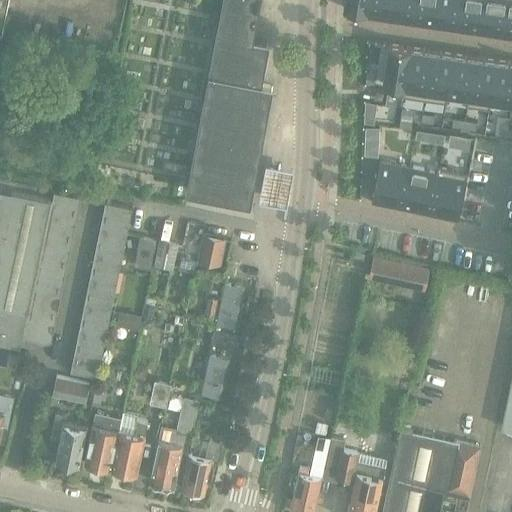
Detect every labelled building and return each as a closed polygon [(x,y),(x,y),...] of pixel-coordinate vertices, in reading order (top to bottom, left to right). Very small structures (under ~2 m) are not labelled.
[(0,0),(0,31),(3,32),(9,0),(0,0)] [(222,0),(186,191),(250,203),(273,86),(261,84),(268,44),(252,41),(260,0),(222,0)] [(345,0),(344,9),(367,12),(369,0),(345,0)] [(369,0),(367,12),(390,16),(392,0),(369,0)] [(392,0),(390,16),(413,19),(415,0),(392,0)] [(415,0),(413,19),(435,23),(437,5),(438,0),(415,0)] [(438,0),(437,5),(435,23),(457,26),(461,0),(438,0)] [(461,0),(457,26),(480,29),(484,0),(461,0)] [(484,0),(480,29),(502,33),(507,0),(484,0)] [(511,0),(507,0),(502,33),(509,34),(511,34),(511,0)] [(390,45),(384,82),(404,85),(410,48),(390,45)] [(410,48),(404,85),(406,85),(404,95),(424,99),(431,51),(410,48)] [(431,51),(424,99),(446,102),(447,91),(453,55),(431,51)] [(453,55),(447,91),(468,95),(474,58),(453,55)] [(470,95),(468,105),(489,108),(490,98),(495,61),(474,58),(468,95),(470,95)] [(511,63),(495,61),(490,98),(511,101),(511,63)] [(366,68),(365,83),(374,83),(375,68),(366,68)] [(410,113),(409,122),(421,124),(423,115),(410,113)] [(423,115),(421,124),(434,126),(435,117),(423,115)] [(453,120),(452,128),(464,130),(466,122),(453,120)] [(466,122),(464,130),(477,133),(478,124),(466,122)] [(496,125),(495,133),(507,135),(509,127),(496,125)] [(366,127),(366,135),(380,136),(380,127),(366,127)] [(423,131),(422,140),(433,142),(435,133),(423,131)] [(463,138),(462,146),(462,149),(469,150),(471,140),(463,138)] [(267,156),(259,193),(288,199),(295,161),(267,156)] [(374,196),(373,199),(401,206),(401,202),(402,199),(405,187),(409,168),(382,161),(377,180),(374,193),(374,196)] [(430,206),(428,212),(456,219),(458,212),(462,194),(467,173),(439,167),(438,172),(437,174),(430,206)] [(401,202),(401,206),(428,212),(430,206),(437,174),(429,172),(417,169),(409,168),(405,187),(402,199),(401,202)] [(0,342),(20,347),(20,345),(23,345),(27,324),(30,311),(33,298),(35,285),(38,272),(40,259),(43,245),(46,232),(48,219),(51,206),(52,200),(1,189),(0,193),(0,342)] [(52,200),(51,206),(78,212),(81,198),(54,192),(52,200)] [(105,202),(102,216),(129,221),(132,208),(105,202)] [(51,206),(48,219),(75,225),(78,212),(51,206)] [(102,216),(100,229),(126,234),(129,221),(102,216)] [(48,219),(46,232),(72,238),(75,225),(48,219)] [(100,229),(97,242),(124,247),(126,234),(100,229)] [(46,232),(43,245),(70,251),(72,238),(46,232)] [(203,233),(198,260),(222,265),(227,240),(227,238),(204,233),(203,233)] [(150,269),(156,240),(141,237),(135,266),(150,269)] [(173,269),(178,245),(160,241),(155,265),(173,269)] [(97,242),(94,255),(121,260),(124,247),(97,242)] [(43,245),(40,259),(67,264),(70,251),(43,245)] [(94,255),(92,268),(119,273),(121,260),(94,255)] [(374,256),(369,279),(408,288),(414,265),(374,256)] [(181,257),(178,269),(194,273),(197,260),(181,257)] [(40,259),(38,272),(64,277),(67,264),(40,259)] [(225,274),(236,276),(238,264),(227,262),(225,274)] [(92,268),(89,281),(116,286),(119,273),(92,268)] [(38,272),(35,285),(62,290),(64,277),(38,272)] [(89,281),(86,294),(113,299),(116,286),(89,281)] [(245,288),(226,283),(222,300),(218,319),(217,322),(237,326),(245,288)] [(35,285),(33,298),(59,303),(62,290),(35,285)] [(86,294),(84,307),(111,312),(113,299),(86,294)] [(209,297),(206,313),(208,313),(207,316),(218,319),(222,300),(209,297)] [(33,298),(30,311),(56,317),(59,303),(33,298)] [(146,303),(143,316),(145,316),(153,318),(156,305),(146,303)] [(84,307),(81,320),(108,325),(111,312),(84,307)] [(30,311),(27,324),(54,330),(56,317),(30,311)] [(136,314),(133,328),(139,329),(142,315),(136,314)] [(143,316),(141,327),(149,329),(154,325),(156,318),(153,318),(145,316),(143,316)] [(81,320),(78,333),(105,338),(108,325),(81,320)] [(27,324),(23,345),(32,347),(51,343),(54,330),(27,324)] [(226,333),(215,331),(212,344),(224,346),(226,333)] [(78,333),(76,346),(103,351),(105,338),(78,333)] [(76,346),(73,359),(100,364),(103,351),(76,346)] [(230,358),(210,354),(202,393),(222,397),(230,358)] [(71,372),(97,378),(100,364),(73,359),(71,372)] [(56,376),(53,393),(53,394),(87,401),(90,383),(56,376)] [(511,378),(502,428),(511,429),(511,378)] [(149,403),(167,407),(172,383),(155,379),(149,403)] [(0,437),(2,426),(8,428),(15,396),(0,393),(0,437)] [(184,445),(185,445),(188,430),(194,431),(201,400),(184,396),(177,431),(172,430),(170,442),(157,439),(149,481),(176,486),(184,445)] [(93,425),(85,463),(95,465),(98,470),(104,471),(109,468),(111,469),(112,462),(119,430),(119,429),(122,417),(106,414),(96,412),(93,425)] [(112,462),(111,469),(113,469),(116,474),(122,475),(127,472),(137,474),(146,436),(148,423),(147,423),(137,421),(138,415),(123,412),(122,417),(119,429),(119,430),(112,462)] [(65,415),(56,413),(51,438),(60,440),(56,461),(80,465),(87,428),(64,424),(65,415)] [(400,429),(382,511),(466,511),(481,445),(455,439),(455,441),(400,429)] [(212,459),(215,460),(219,461),(225,435),(212,432),(210,441),(202,440),(199,455),(188,453),(181,488),(205,493),(207,483),(210,484),(213,470),(210,469),(212,459)] [(318,434),(315,448),(328,451),(331,437),(318,434)] [(345,448),(339,477),(350,480),(354,481),(347,511),(375,511),(387,458),(386,457),(345,448)] [(289,511),(293,511),(314,511),(323,476),(298,471),(289,511)]
